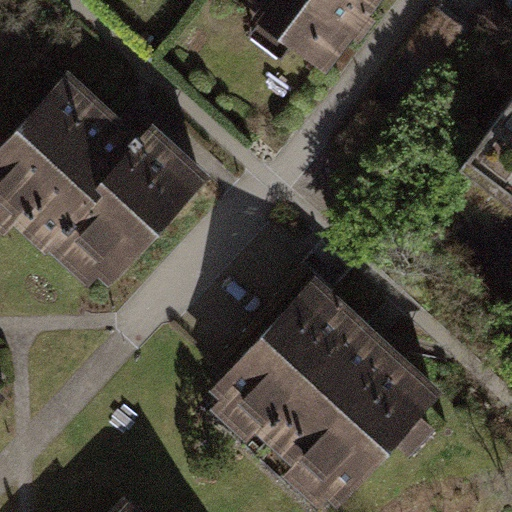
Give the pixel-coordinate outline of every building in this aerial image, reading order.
[(250,0),(262,9),(245,34),(282,62),(288,52),(327,80),(386,0),(250,0)] [(65,77),(0,150),(0,236),(4,240),(15,227),(89,294),(99,280),(111,291),(212,182),(155,132),(144,143),(65,77)] [(511,114),(464,178),(511,217),(511,114)] [(316,283),(212,396),(334,511),(344,511),(446,396),(316,283)] [(96,511),(132,511),(112,495),(96,511)]
